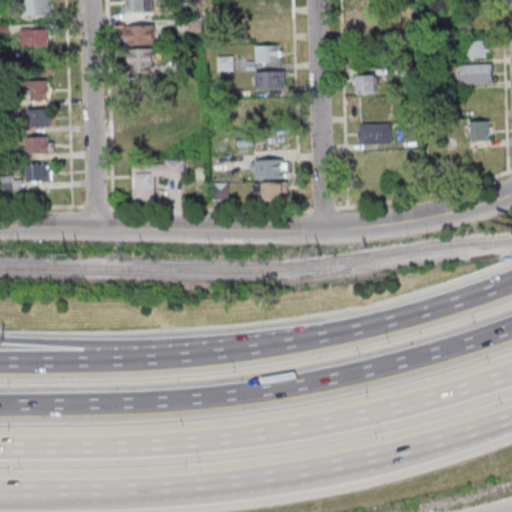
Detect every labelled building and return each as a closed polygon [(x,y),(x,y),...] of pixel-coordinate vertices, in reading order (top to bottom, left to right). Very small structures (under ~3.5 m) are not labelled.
[(50,0),(26,0),(27,16),(50,16),(50,0)] [(125,0),(126,12),(153,12),(152,0),(125,0)] [(258,0),(259,8),(278,8),(278,0),(258,0)] [(354,0),(355,9),(387,9),(386,0),(354,0)] [(385,15),(358,15),(358,35),(385,35),(385,15)] [(125,45),(156,45),(156,26),(125,26),(125,45)] [(21,30),(21,46),(50,46),(50,29),(21,30)] [(466,40),(466,57),(491,57),(491,40),(466,40)] [(255,46),(255,64),(281,64),(281,46),(255,46)] [(130,50),(130,69),(155,69),(155,50),(130,50)] [(218,71),(234,71),(234,57),(218,57),(218,71)] [(462,63),(462,83),(494,83),(494,63),(462,63)] [(286,90),(286,72),(255,72),(255,90),(286,90)] [(378,93),(378,75),(354,75),(354,93),(378,93)] [(51,80),(31,80),(31,100),(51,100),(51,80)] [(139,123),(157,123),(157,90),(139,90),(139,123)] [(385,97),(354,97),(354,115),(385,115),(385,97)] [(52,109),(28,109),(28,127),(52,127),(52,109)] [(471,121),(471,142),(492,142),(492,121),(471,121)] [(393,123),(360,123),(360,144),(393,144),(393,123)] [(53,154),(53,137),(27,137),(27,154),(53,154)] [(133,201),(156,201),(156,178),(185,178),(185,161),(133,162),(133,201)] [(285,161),(253,161),(253,180),(286,179),(285,161)] [(26,165),(26,183),(53,183),(53,165),(26,165)] [(3,189),(20,189),(20,179),(3,179),(3,189)] [(261,202),(288,202),(288,184),(261,184),(261,202)]
